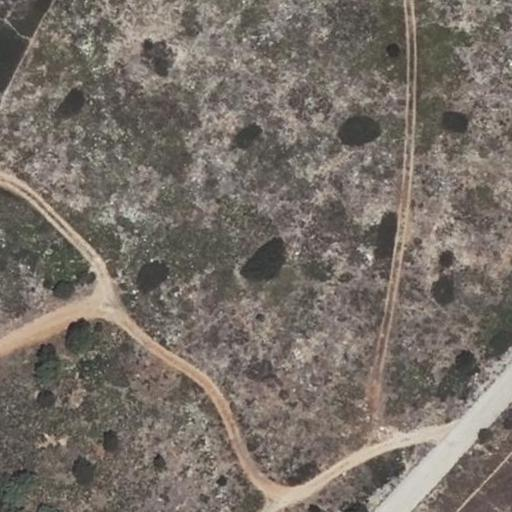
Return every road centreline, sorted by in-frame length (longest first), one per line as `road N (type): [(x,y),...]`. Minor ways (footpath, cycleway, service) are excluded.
road 1 (track): [(0,169),(86,251),(142,338),(225,403),(260,478),(279,492),(470,429)]
road 2 (track): [(370,458),(408,183),(409,0)]
road 3 (track): [(0,342),(110,294)]
